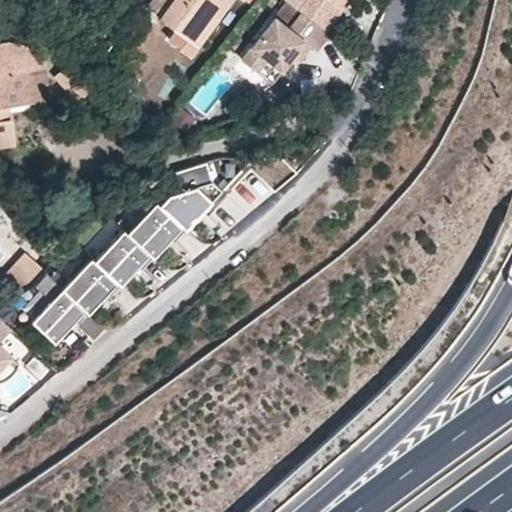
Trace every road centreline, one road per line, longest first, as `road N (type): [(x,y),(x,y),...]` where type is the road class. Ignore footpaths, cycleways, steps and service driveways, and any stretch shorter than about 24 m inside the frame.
road 1 (residential): [(0,440),(326,166),(352,124),(400,0)]
road 2 (motorway): [(511,284),(458,366),(322,511)]
road 3 (motorway): [(511,396),(338,511)]
